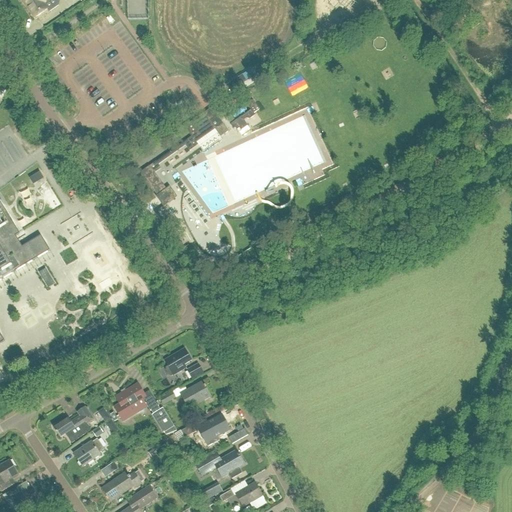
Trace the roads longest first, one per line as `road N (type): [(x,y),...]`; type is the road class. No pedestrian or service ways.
road 1 (unclassified): [(194,313),(511,119)]
road 2 (unclassified): [(194,313),(0,42)]
road 3 (unclassified): [(299,511),(194,313)]
road 4 (unclassified): [(18,418),(194,313)]
road 5 (track): [(409,511),(472,439),(511,356)]
road 6 (track): [(502,126),(417,0)]
